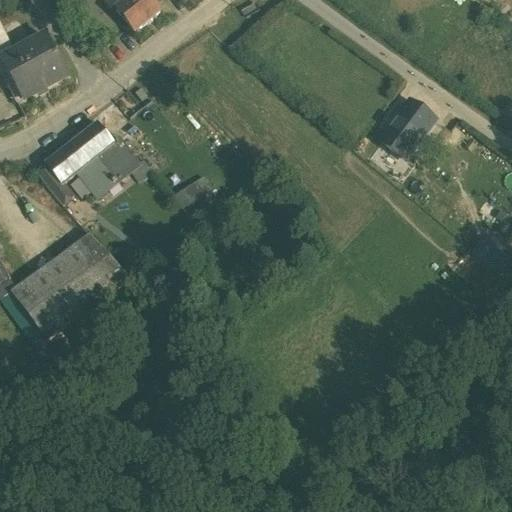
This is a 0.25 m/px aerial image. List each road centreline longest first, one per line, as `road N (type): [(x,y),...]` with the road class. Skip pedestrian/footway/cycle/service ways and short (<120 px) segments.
road 1 (residential): [(309,0),(511,154)]
road 2 (unclassified): [(104,90),(222,0)]
road 3 (unclassified): [(0,158),(35,145),(104,90)]
